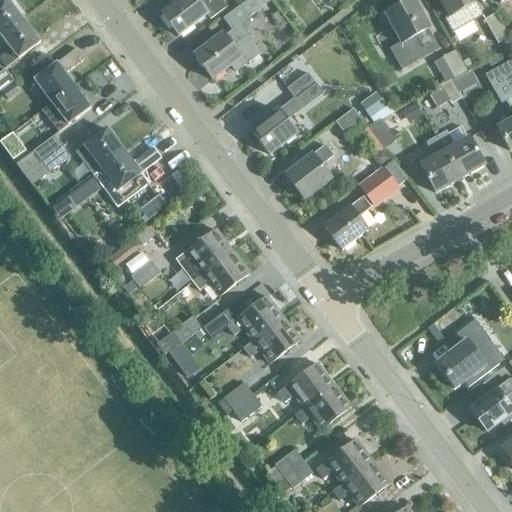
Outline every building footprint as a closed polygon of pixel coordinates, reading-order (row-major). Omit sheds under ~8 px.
[(0,38),(1,38),(23,21),(7,0),(3,0),(0,2),(0,38)] [(179,0),(161,14),(178,36),(206,15),(209,20),(225,8),(219,0),(179,0)] [(270,0),(245,0),(238,5),(247,17),(270,0)] [(440,50),(411,0),(410,0),(384,15),(401,44),(391,50),(402,71),(440,50)] [(474,0),(439,0),(448,16),(444,19),(451,33),(475,20),(472,16),(480,12),(474,3),(475,2),(474,0)] [(508,38),(496,16),(484,22),(497,44),(508,38)] [(1,38),(10,50),(0,58),(0,60),(6,68),(18,60),(40,43),(23,21),(1,38)] [(220,36),(193,56),(211,80),(230,66),(235,72),(260,53),(247,35),(243,38),(235,28),(221,38),(220,36)] [(34,81),(50,104),(73,86),(65,75),(85,60),(76,49),(34,81)] [(453,53),(441,60),(452,80),(464,73),(453,53)] [(501,103),(505,101),(511,113),(511,119),(496,129),(509,152),(511,150),(511,61),(511,60),(485,75),(501,103)] [(3,71),(0,72),(0,89),(11,82),(3,71)] [(293,99),(250,131),(268,155),(295,136),(284,121),(308,103),(303,96),(316,85),(307,73),(286,89),(293,99)] [(450,105),(459,100),(449,82),(440,88),(441,90),(430,97),(436,109),(448,102),(450,105)] [(90,109),(73,86),(50,104),(60,117),(55,121),(62,130),(90,109)] [(368,120),(384,109),(375,95),(358,107),(368,120)] [(422,116),(416,104),(401,112),(408,124),(422,116)] [(360,122),(351,111),(335,123),(344,134),(360,122)] [(383,150),(394,142),(379,121),(368,130),(383,150)] [(444,131),(435,137),(459,180),(483,166),(468,137),(467,138),(461,127),(447,135),(444,131)] [(123,152),(106,130),(76,153),(93,175),(123,152)] [(62,148),(52,136),(31,152),(28,148),(16,157),(27,173),(40,164),(41,164),(62,148)] [(433,158),(419,165),(435,193),(459,180),(435,137),(424,143),(431,154),(433,158)] [(324,147),(284,176),(303,201),(331,181),(321,167),(333,158),(324,147)] [(41,164),(41,165),(42,166),(33,173),(39,180),(69,157),(62,148),(41,164)] [(101,179),(99,187),(104,193),(108,194),(117,190),(117,192),(160,159),(152,148),(132,164),(123,152),(93,175),(93,176),(101,170),(105,175),(101,179)] [(374,157),(381,167),(389,160),(382,151),(374,157)] [(359,187),(366,196),(374,208),(398,190),(382,170),(359,187)] [(68,193),(52,204),(60,216),(76,205),(68,193)] [(323,227),(341,251),(368,232),(357,218),(370,208),(363,199),(350,209),(349,208),(323,227)] [(232,253),(215,230),(176,260),(183,270),(193,282),(201,275),(202,276),(232,253)] [(115,266),(139,248),(133,240),(109,259),(115,266)] [(202,276),(201,275),(193,282),(199,291),(208,284),(219,297),(249,275),(232,253),(202,276)] [(123,288),(129,296),(158,274),(149,262),(129,277),(132,281),(123,288)] [(228,313),(203,332),(211,343),(228,330),(233,336),(243,329),(253,342),(283,319),(266,297),(235,321),(228,313)] [(192,318),(172,333),(173,334),(162,342),(170,353),(171,352),(200,329),(192,318)] [(253,342),(244,349),(251,358),(260,351),(270,364),(300,342),(283,319),(253,342)] [(461,346),(435,365),(453,389),(463,382),(468,389),(496,367),(481,348),(489,342),(474,322),(454,337),(461,346)] [(334,386),(317,364),(277,394),(284,404),(294,397),(303,409),(334,386)] [(511,385),(508,380),(469,410),(486,432),(511,413),(503,400),(511,393),(511,385)] [(242,385),(223,399),(232,411),(251,396),(242,385)] [(334,386),(303,409),(294,416),(301,425),(311,418),(321,431),(351,408),(334,386)] [(251,396),(232,411),(239,422),(259,407),(251,396)] [(223,399),(217,403),(226,415),(232,411),(223,399)] [(372,463),(355,440),(315,471),(322,480),(331,473),(341,486),(341,485),(342,486),(372,463)] [(511,441),(502,449),(511,462),(508,464),(511,468),(511,441)] [(293,450),(273,465),(282,478),(302,463),(293,450)] [(302,463),(282,478),(290,489),(311,474),(302,463)] [(341,485),(341,486),(332,494),(338,502),(347,495),(358,509),(389,485),(372,463),(342,486),(341,485)]
